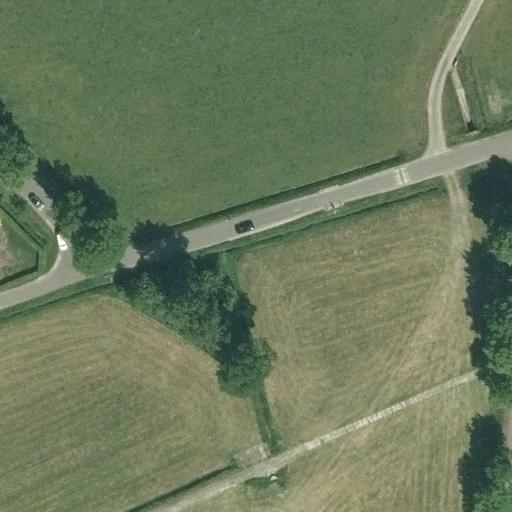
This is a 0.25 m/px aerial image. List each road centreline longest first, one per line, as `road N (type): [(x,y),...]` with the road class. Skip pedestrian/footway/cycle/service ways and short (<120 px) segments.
road 1 (unclassified): [(95,266),(511,143)]
road 2 (unclassified): [(95,266),(0,164)]
